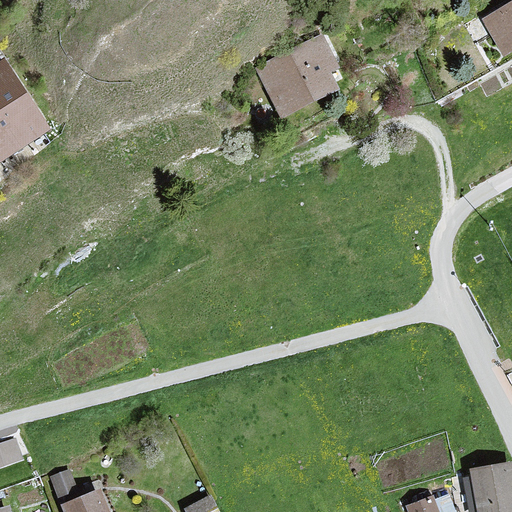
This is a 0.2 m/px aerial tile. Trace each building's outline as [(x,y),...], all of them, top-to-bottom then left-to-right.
[(511,0),(483,15),(505,56),(511,51),(511,0)] [(321,33),(251,68),(275,115),(347,83),(321,33)] [(0,62),(0,162),(45,133),(0,62)] [(16,440),(0,446),(0,469),(26,461),(16,440)] [(511,511),(511,479),(509,464),(469,470),(475,511),(511,511)] [(105,511),(96,492),(58,507),(59,511),(105,511)] [(435,511),(430,498),(400,509),(401,511),(435,511)] [(216,511),(210,499),(180,511),(216,511)]
